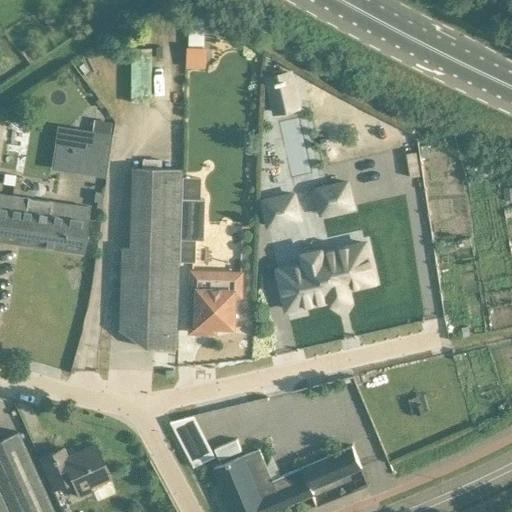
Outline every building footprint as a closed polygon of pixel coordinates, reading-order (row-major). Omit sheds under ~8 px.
[(191,15),(190,48),(204,48),(204,15),(191,15)] [(204,48),(190,48),(186,48),(186,68),(205,69),(206,48),(204,48)] [(267,78),(275,113),(298,108),(291,73),(284,75),(283,70),(273,73),(274,77),(267,78)] [(93,127),(113,131),(115,123),(95,118),(93,127)] [(106,177),(113,134),(76,128),(70,171),(106,177)] [(177,329),(181,170),(133,168),(130,248),(122,248),(121,307),(120,329),(133,337),(154,338),(154,347),(176,348),(177,329)] [(346,181),(315,188),(320,213),(352,206),(346,181)] [(0,240),(81,252),(87,204),(0,191),(0,240)] [(293,193),(262,200),(267,225),(299,218),(293,193)] [(203,239),(204,197),(201,197),(182,197),(181,239),(196,239),(203,239)] [(320,249),(332,301),(350,297),(347,287),(374,281),(365,242),(321,252),(320,249)] [(332,301),(320,249),(302,253),(304,263),(278,269),(287,308),(330,298),(331,301),(332,301)] [(241,296),(241,273),(242,270),(192,269),(190,332),(208,333),(208,327),(234,328),(235,296),(241,296)] [(0,511),(53,511),(17,432),(0,439),(0,511)] [(221,460),(244,453),(239,438),(216,445),(221,460)] [(39,458),(53,489),(72,481),(79,497),(93,491),(91,487),(111,478),(108,473),(96,444),(67,456),(63,447),(39,458)] [(311,492),(363,470),(353,445),(274,479),(275,483),(229,503),(232,511),(273,511),(276,511),(312,495),(311,492)] [(260,449),(214,468),(229,503),(275,483),(274,479),(260,449)]
